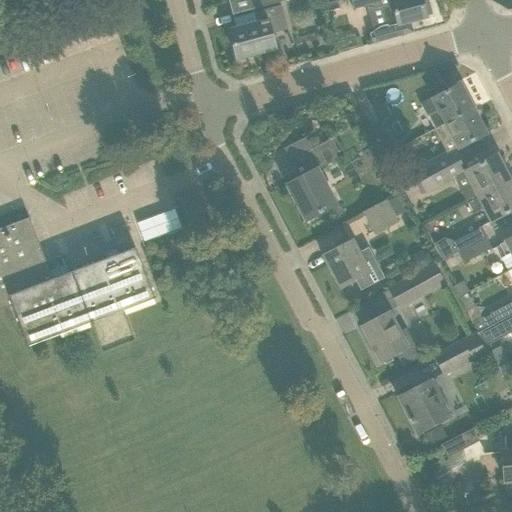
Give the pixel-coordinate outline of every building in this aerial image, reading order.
[(253,0),(256,9),(287,0),(253,0)] [(349,0),(352,10),(361,8),(376,9),(380,7),(385,25),(381,26),(369,34),(371,44),(413,33),(413,32),(410,22),(426,18),(425,16),(431,15),(427,1),(421,2),(420,0),(349,0)] [(336,1),(325,4),(327,12),(338,9),(336,1)] [(269,31),(285,26),(279,6),(253,13),(256,24),(228,31),(236,61),(275,50),(269,31)] [(433,130),(472,109),(459,84),(420,105),(433,130)] [(455,150),(485,134),(472,109),(433,130),(445,152),(446,154),(455,150)] [(383,157),(395,151),(382,125),(370,131),(383,157)] [(337,160),(337,159),(327,141),(298,156),(307,174),(286,185),(304,221),(336,204),(319,170),(337,160)] [(445,152),(412,169),(415,174),(419,182),(452,165),(461,161),(456,153),(455,150),(446,154),(445,152)] [(469,188),(461,193),(466,203),(509,180),(503,168),(497,156),(496,155),(478,164),(466,171),(462,173),(469,188)] [(452,165),(419,182),(426,194),(458,177),(457,175),(462,173),(466,171),(461,161),(452,165)] [(488,223),(511,209),(511,185),(509,180),(466,203),(472,214),(481,209),(488,223)] [(394,217),(406,211),(398,196),(386,202),(385,201),(362,213),(374,236),(397,223),(394,217)] [(174,210),(136,223),(143,242),(181,228),(174,210)] [(0,309),(11,305),(27,346),(154,299),(135,248),(94,263),(93,260),(70,269),(71,272),(47,281),(36,252),(41,250),(28,218),(0,228),(0,309)] [(457,253),(485,238),(479,228),(451,242),(457,253)] [(511,237),(505,241),(505,242),(498,245),(504,256),(500,258),(507,271),(511,268),(511,237)] [(462,264),(490,249),(485,238),(457,253),(462,264)] [(331,252),(323,256),(340,287),(354,280),(360,291),(383,278),(367,248),(357,253),(351,242),(331,252)] [(416,273),(386,290),(397,309),(442,284),(431,265),(428,266),(422,270),(416,273)] [(511,301),(481,318),(472,323),(477,333),(493,325),(511,314),(511,301)] [(399,333),(388,313),(361,327),(380,362),(395,354),(402,367),(420,357),(408,335),(406,333),(403,332),(399,333)] [(511,314),(493,325),(499,337),(511,330),(511,314)] [(485,349),(477,333),(432,357),(442,375),(472,359),(475,364),(489,357),(485,349)] [(417,433),(450,415),(430,379),(413,389),(410,384),(402,388),(405,394),(398,398),(417,433)] [(440,426),(424,434),(429,444),(445,436),(440,426)] [(503,451),(483,453),(486,475),(502,474),(503,482),(511,480),(511,432),(503,434),(505,451),(503,451)] [(443,457),(458,450),(453,439),(438,446),(443,457)]
